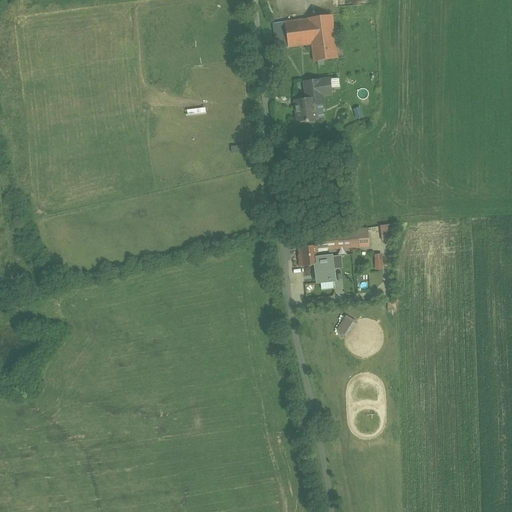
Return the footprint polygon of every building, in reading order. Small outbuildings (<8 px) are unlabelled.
[(332,15),(308,18),(308,19),(273,23),(276,49),(312,45),(314,61),(337,58),(332,15)] [(320,80),(305,82),(307,99),(298,101),(298,106),(296,106),(298,121),(306,120),(306,122),(308,122),(308,121),(317,120),(315,105),(323,104),(320,80)] [(361,106),(354,109),(357,118),(364,116),(361,106)] [(188,116),(207,113),(206,107),(187,110),(188,116)] [(394,223),(381,225),(383,241),(396,239),(394,223)] [(350,234),(325,236),(326,248),(351,246),(350,234)] [(317,246),(300,248),(302,266),(316,265),(319,265),(318,258),(317,246)] [(384,254),(376,253),(375,269),(384,269),(384,254)] [(331,257),(318,258),(319,265),(316,265),(318,282),(334,280),(331,257)] [(340,311),(332,327),(347,334),(355,318),(340,311)]
